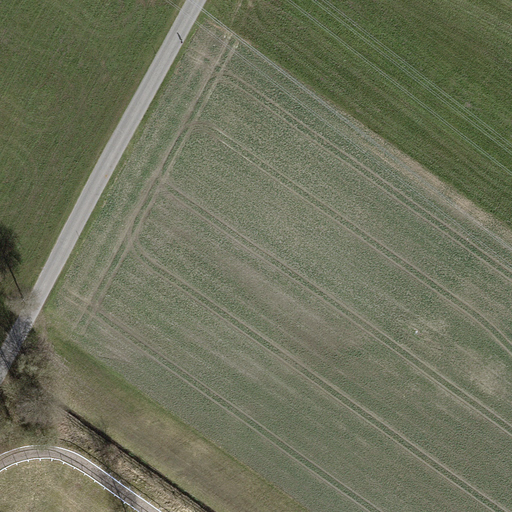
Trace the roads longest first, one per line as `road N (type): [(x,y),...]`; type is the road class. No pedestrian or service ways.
road 1 (unclassified): [(196,0),(0,367)]
road 2 (unknown): [(0,463),(34,453),(69,458),(149,511)]
